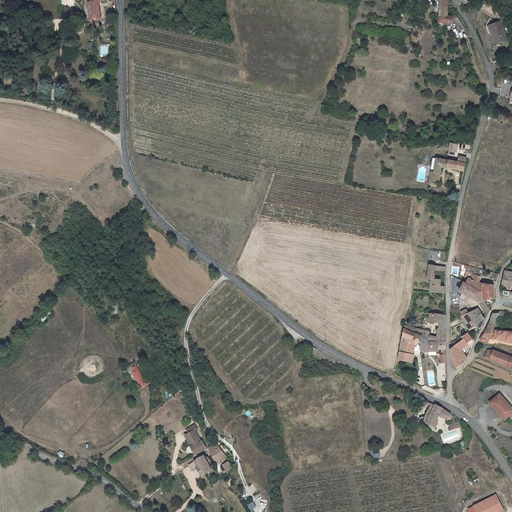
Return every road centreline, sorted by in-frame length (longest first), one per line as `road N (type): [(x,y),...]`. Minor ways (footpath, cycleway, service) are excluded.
road 1 (unclassified): [(455,0),(491,87),(450,258),(448,377)]
road 2 (tertiary): [(226,272),(157,218),(129,172),(120,0)]
road 3 (tertiary): [(450,408),(337,355),(226,272)]
road 4 (residential): [(242,488),(230,447),(200,416),(184,337),(193,310),(226,272)]
road 5 (unclassified): [(143,511),(87,471),(0,433)]
road 6 (unclassified): [(448,377),(469,359),(511,259)]
road 7 (track): [(123,141),(53,109),(0,98)]
